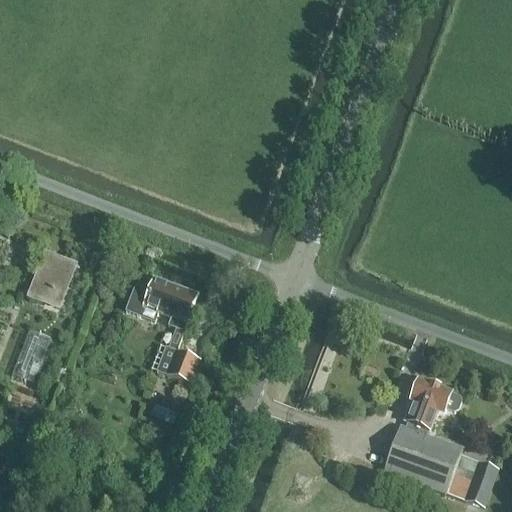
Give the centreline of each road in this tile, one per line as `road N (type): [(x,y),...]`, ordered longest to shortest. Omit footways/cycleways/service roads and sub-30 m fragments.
road 1 (unclassified): [(292,282),(0,168)]
road 2 (unclassified): [(292,282),(398,0)]
road 3 (unknown): [(251,390),(351,445),(371,442),(418,330)]
road 4 (unclassified): [(206,511),(292,282)]
road 5 (unclassified): [(511,365),(292,282)]
